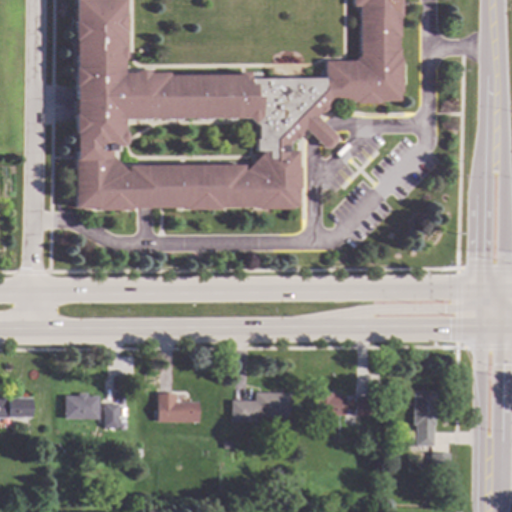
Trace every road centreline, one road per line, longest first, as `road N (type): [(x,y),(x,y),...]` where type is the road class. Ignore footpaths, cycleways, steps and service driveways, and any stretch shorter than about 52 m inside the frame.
road 1 (primary): [(479,289),(0,292)]
road 2 (primary): [(0,332),(478,329)]
road 3 (residential): [(33,0),(30,332)]
road 4 (primary): [(266,331),(371,309),(479,308)]
road 5 (secondary): [(503,288),(501,106),(493,78)]
road 6 (secondary): [(496,511),(502,329)]
road 7 (secondary): [(478,329),(477,511)]
road 8 (secondary): [(493,78),(480,200)]
